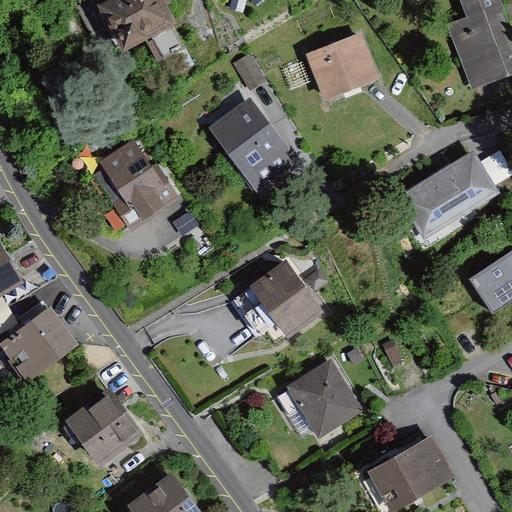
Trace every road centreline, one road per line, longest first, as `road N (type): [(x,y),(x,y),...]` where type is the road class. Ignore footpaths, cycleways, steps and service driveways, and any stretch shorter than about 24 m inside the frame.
road 1 (residential): [(0,144),(22,199),(252,511)]
road 2 (residential): [(305,220),(436,136),(511,116)]
road 3 (residential): [(511,346),(459,371),(442,397),(442,418),(502,511)]
